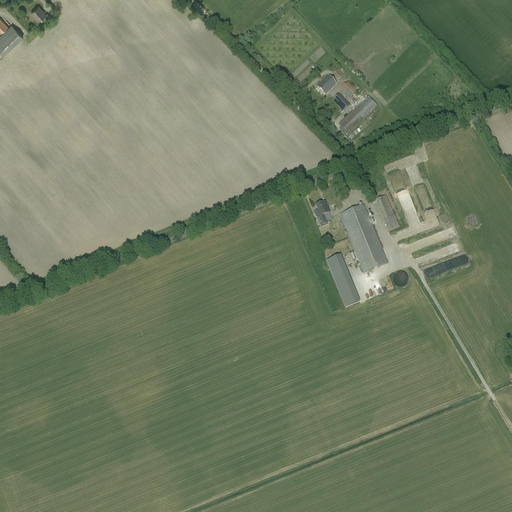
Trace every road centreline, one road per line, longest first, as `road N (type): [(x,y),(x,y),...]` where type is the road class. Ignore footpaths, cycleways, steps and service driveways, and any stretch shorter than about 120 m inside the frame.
road 1 (unclassified): [(0,307),(511,103)]
road 2 (track): [(355,165),(191,0)]
